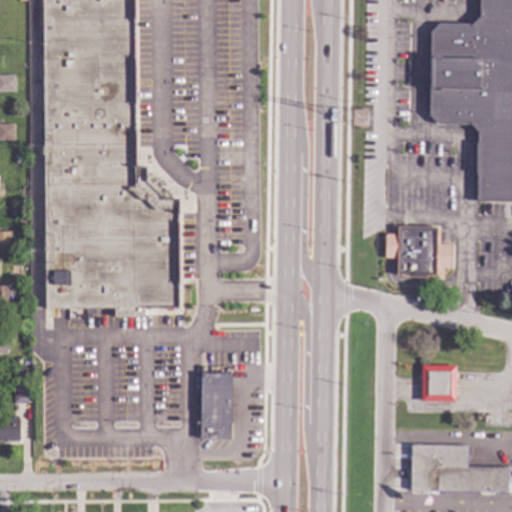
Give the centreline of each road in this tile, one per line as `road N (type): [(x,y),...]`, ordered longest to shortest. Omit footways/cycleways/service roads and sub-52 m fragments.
road 1 (primary): [(289,0),(281,511)]
road 2 (primary): [(317,511),(324,0)]
road 3 (residential): [(282,482),(0,484)]
road 4 (primary): [(288,96),(300,144),(300,255),(321,297)]
road 5 (residential): [(383,511),(387,306)]
road 6 (residential): [(511,332),(321,297)]
road 7 (primary): [(318,470),(304,426),(306,322),(285,295)]
